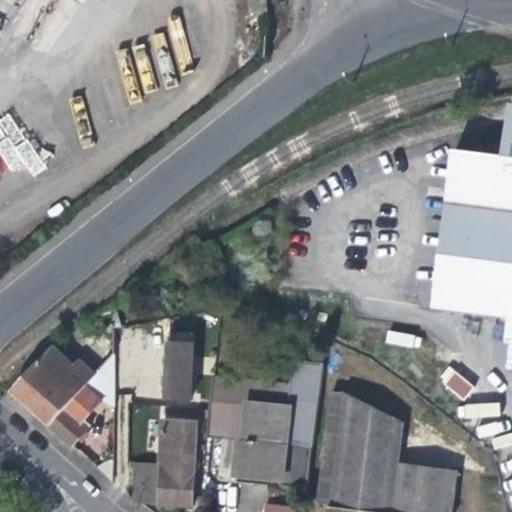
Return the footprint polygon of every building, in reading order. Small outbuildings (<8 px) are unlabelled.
[(269,38),(268,15),(252,16),(252,38),(269,38)] [(436,306),(509,316),(511,316),(511,107),(505,154),(456,149),(436,306)] [(76,356),(78,358),(96,374),(110,358),(90,340),(76,356)] [(196,344),(168,342),(166,392),(179,394),(191,395),(196,344)] [(40,418),(49,425),(85,386),(96,374),(78,358),(74,363),(67,356),(64,360),(52,349),(11,392),(40,418)] [(113,355),(110,358),(96,374),(85,386),(101,401),(113,407),(113,390),(113,355)] [(463,399),(473,385),(448,366),(437,380),(463,399)] [(213,377),(207,424),(206,437),(223,439),(218,479),(255,484),(257,476),(267,477),(280,479),(279,486),(307,489),(311,452),(312,448),(284,446),(292,386),(213,377)] [(83,421),(101,401),(85,386),(49,425),(72,446),(80,436),(88,427),(83,421)] [(317,503),(330,505),(345,395),(331,393),(317,503)] [(377,510),(392,511),(442,511),(445,468),(398,462),(403,423),(345,395),(330,505),(377,510)] [(134,500),(137,503),(164,505),(193,506),(193,494),(196,424),(165,422),(162,421),(161,465),(136,465),(134,500)] [(451,511),(457,470),(445,468),(442,511),(451,511)] [(296,511),(298,507),(265,503),(264,511),(296,511)]
